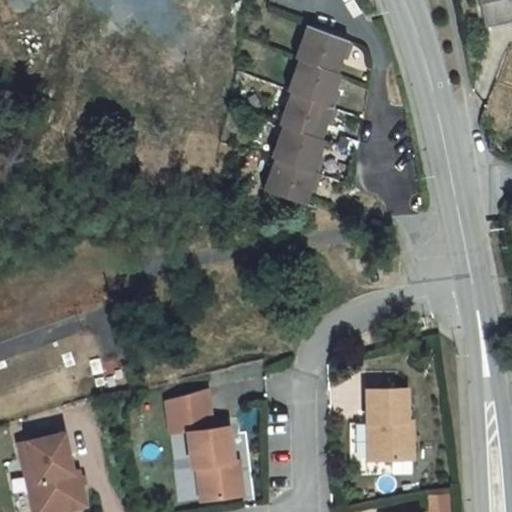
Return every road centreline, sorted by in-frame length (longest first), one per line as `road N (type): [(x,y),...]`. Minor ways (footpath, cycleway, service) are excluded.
road 1 (residential): [(475,287),(348,307),(315,335),(301,370),(304,511)]
road 2 (secondary): [(490,511),(475,287)]
road 3 (secondary): [(467,177),(400,0)]
